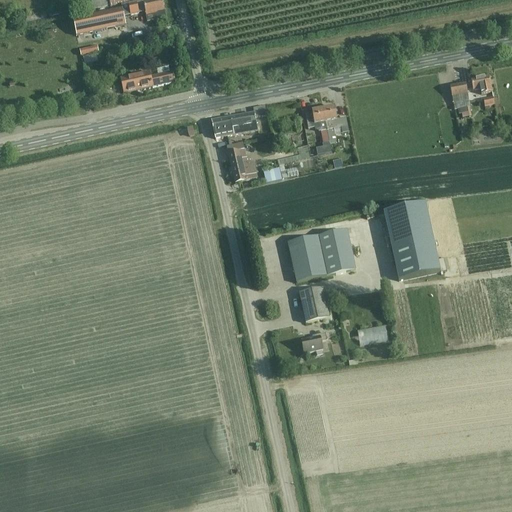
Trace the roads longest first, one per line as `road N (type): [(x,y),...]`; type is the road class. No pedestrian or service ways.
road 1 (unclassified): [(291,511),(201,106)]
road 2 (secondary): [(201,106),(511,44)]
road 3 (secondary): [(0,150),(201,106)]
